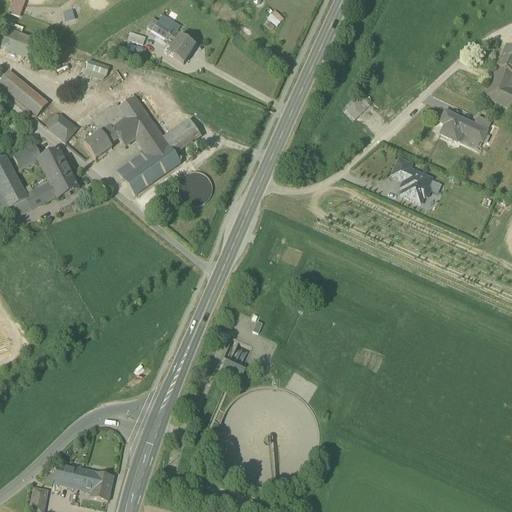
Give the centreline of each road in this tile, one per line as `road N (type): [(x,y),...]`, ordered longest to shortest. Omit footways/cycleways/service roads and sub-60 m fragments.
road 1 (unclassified): [(219,275),(0,96)]
road 2 (unclassified): [(438,82),(322,186),(291,192),(259,183)]
road 3 (primary): [(342,0),(259,183)]
road 4 (unclassified): [(156,424),(115,415),(83,425),(0,497)]
road 5 (primary): [(219,275),(156,424)]
